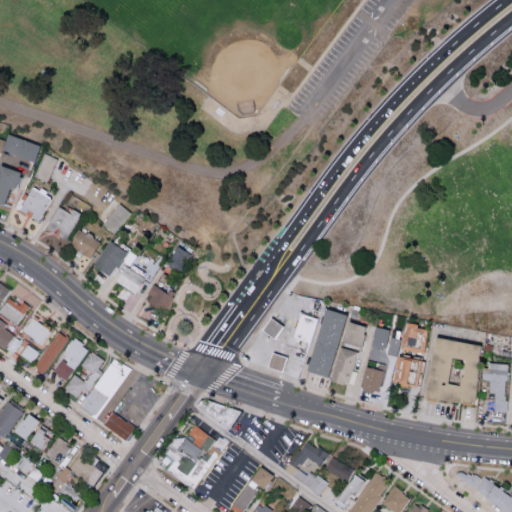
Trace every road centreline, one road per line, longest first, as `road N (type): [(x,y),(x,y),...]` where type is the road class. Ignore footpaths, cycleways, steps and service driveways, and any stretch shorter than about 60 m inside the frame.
road 1 (secondary): [(504,0),(352,148),(272,258),(261,293)]
road 2 (secondary): [(261,293),(375,148),(511,16)]
road 3 (secondary): [(511,447),(413,435),(258,391)]
road 4 (residential): [(195,511),(0,367)]
road 5 (secondary): [(203,372),(123,339),(22,262)]
